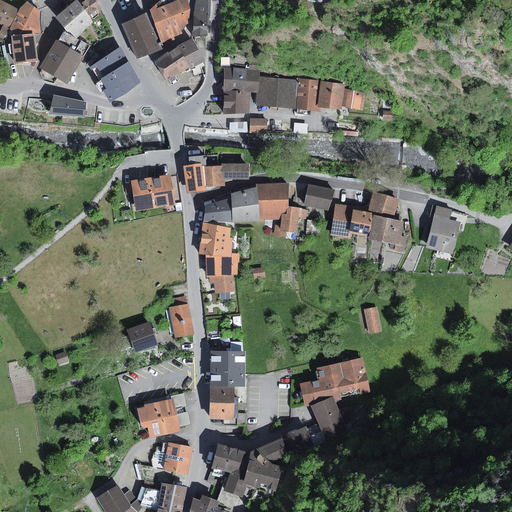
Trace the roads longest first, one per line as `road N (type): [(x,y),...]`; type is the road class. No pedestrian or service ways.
road 1 (residential): [(187,207),(285,178),(400,192),(511,224)]
road 2 (residential): [(186,511),(204,428),(187,207)]
road 3 (residential): [(151,90),(112,106),(37,84),(0,86)]
